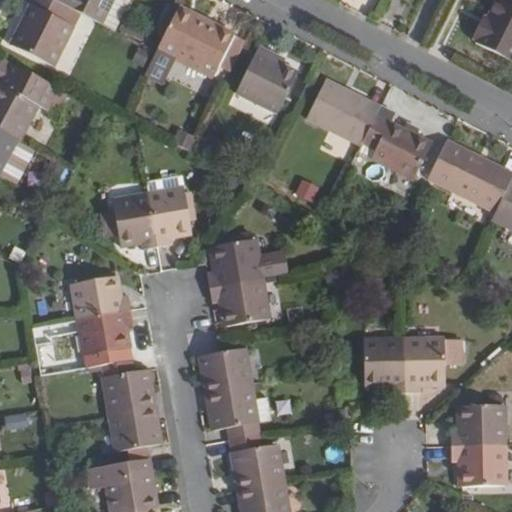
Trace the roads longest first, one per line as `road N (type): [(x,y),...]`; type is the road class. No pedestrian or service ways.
road 1 (residential): [(295,0),(511,108)]
road 2 (residential): [(166,300),(204,511)]
